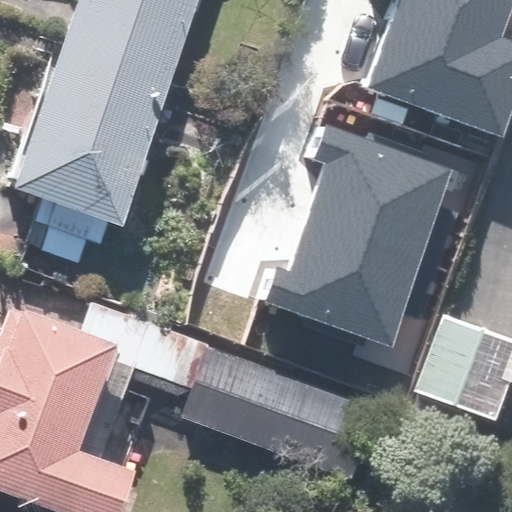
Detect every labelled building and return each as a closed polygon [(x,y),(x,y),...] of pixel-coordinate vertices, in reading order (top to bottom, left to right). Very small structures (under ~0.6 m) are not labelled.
[(106,241),(117,209),(130,213),(203,0),(82,0),(22,176),(50,186),(39,218),(106,241)] [(511,0),(402,0),(371,81),(505,134),(511,116),(511,42),(499,37),(511,2),(511,0)] [(272,275),(263,303),(388,344),(446,171),(318,129),(307,162),(327,168),(289,281),(272,275)] [(126,332),(28,294),(0,378),(0,473),(114,511),(127,511),(146,458),(90,439),(126,332)] [(511,325),(454,312),(435,390),(511,408),(511,325)] [(378,407),(157,319),(141,361),(195,382),(184,412),(352,476),(378,407)]
